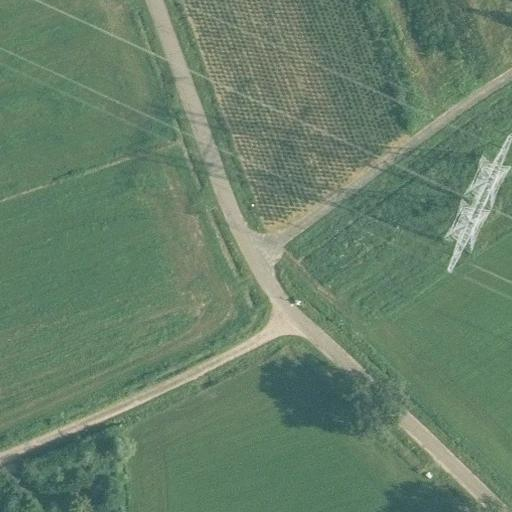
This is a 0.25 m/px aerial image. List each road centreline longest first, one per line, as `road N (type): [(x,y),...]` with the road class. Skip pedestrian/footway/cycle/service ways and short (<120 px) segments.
road 1 (unclassified): [(505,511),(297,315),(255,256)]
road 2 (residential): [(255,256),(511,78)]
road 3 (unclassified): [(255,256),(158,0)]
